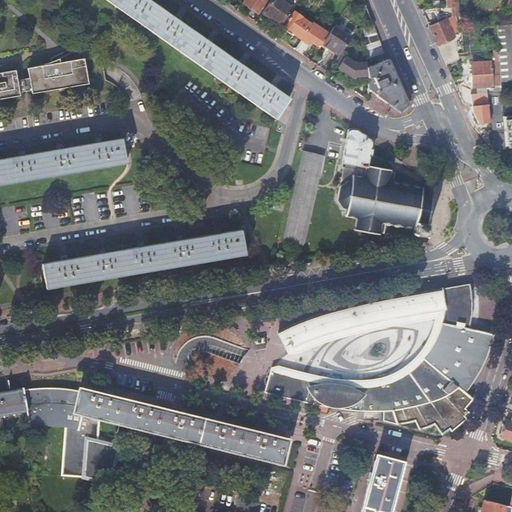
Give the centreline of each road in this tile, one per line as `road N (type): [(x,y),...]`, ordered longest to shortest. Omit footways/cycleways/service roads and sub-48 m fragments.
road 1 (tertiary): [(445,124),(393,131),(368,121),(202,0)]
road 2 (secondary): [(392,267),(182,304)]
road 3 (secondary): [(182,304),(13,332)]
road 4 (residential): [(13,332),(57,361),(101,363),(169,386)]
road 5 (unknown): [(308,507),(146,469)]
road 6 (residential): [(328,425),(169,386)]
road 7 (residential): [(462,458),(511,317)]
road 8 (residential): [(462,458),(328,425)]
road 9 (secondary): [(394,0),(445,124)]
road 10 (residential): [(169,386),(135,511)]
